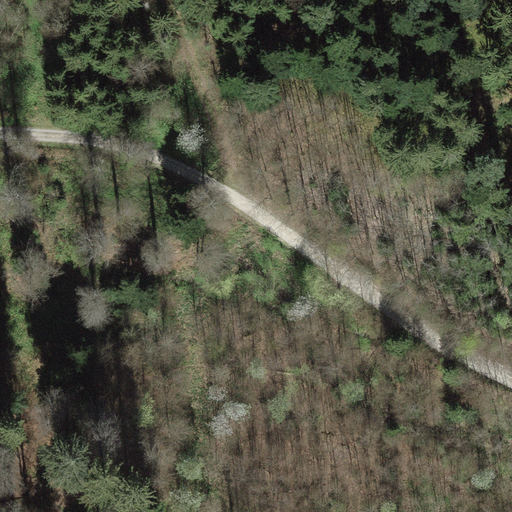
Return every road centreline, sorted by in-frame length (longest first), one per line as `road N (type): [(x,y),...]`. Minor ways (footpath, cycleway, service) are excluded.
road 1 (track): [(511,384),(430,338),(207,181),(88,139),(0,135)]
road 2 (track): [(245,206),(167,0)]
